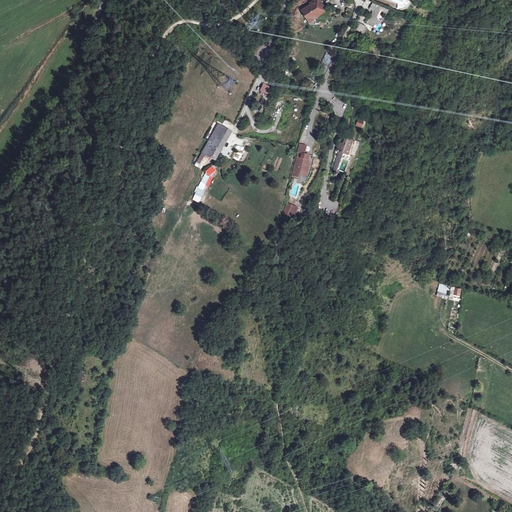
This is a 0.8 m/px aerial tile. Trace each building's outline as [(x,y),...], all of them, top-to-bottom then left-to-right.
[(307,5),(299,11),(307,22),(322,11),(315,0),(307,5)] [(312,0),(307,4),(307,5),(315,0),(322,11),(307,22),(307,23),(323,12),(315,0),(312,0)] [(373,17),(374,16),(376,17),(379,11),(384,14),(385,10),(379,7),(376,5),(370,2),(367,9),(371,10),(369,13),(370,13),(365,23),(370,26),(374,18),(373,17)] [(357,24),(355,30),(361,33),(364,27),(357,24)] [(326,53),(319,71),(326,74),(332,55),(326,53)] [(271,83),(273,79),(264,73),(262,77),(271,83)] [(259,92),(268,96),(272,88),(263,83),(259,92)] [(355,126),(361,128),(364,121),(357,119),(355,126)] [(212,128),(199,153),(205,157),(212,160),(227,132),(220,128),(218,131),(212,128)] [(336,142),(337,143),(342,144),(347,146),(351,135),(349,135),(350,131),(344,129),(343,135),(339,134),(336,142)] [(336,163),(342,144),(337,143),(334,163),(336,163)] [(234,151),(232,159),(239,162),(242,154),(234,151)] [(193,162),(200,166),(205,157),(199,153),(193,162)] [(304,158),(297,156),(294,169),(303,171),(305,163),(304,162),(304,158)] [(203,171),(195,187),(199,190),(206,176),(209,178),(214,173),(210,168),(212,167),(210,165),(203,171)] [(327,213),(329,207),(320,204),(318,210),(327,213)] [(439,283),(436,297),(445,298),(448,285),(439,283)]
